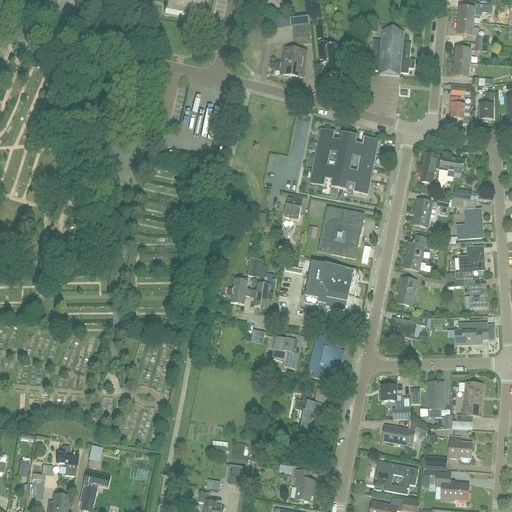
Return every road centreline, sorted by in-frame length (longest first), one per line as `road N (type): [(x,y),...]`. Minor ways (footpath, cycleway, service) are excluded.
road 1 (residential): [(508,362),(492,140)]
road 2 (residential): [(216,76),(0,26)]
road 3 (residential): [(371,332),(411,127)]
road 4 (residential): [(496,511),(508,362)]
road 5 (residential): [(338,511),(364,366)]
road 6 (residential): [(364,366),(508,362)]
road 7 (residential): [(430,132),(443,0)]
road 8 (residential): [(371,332),(242,316)]
